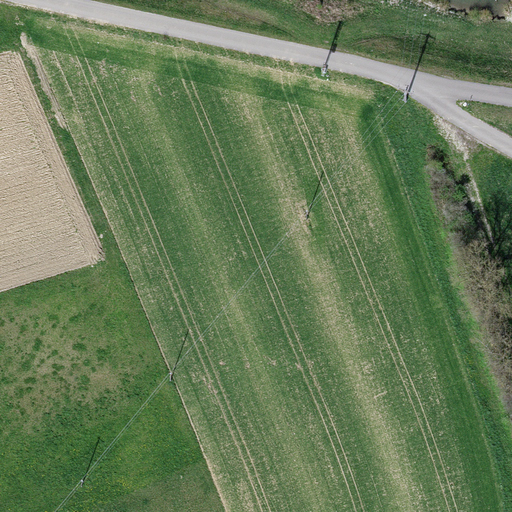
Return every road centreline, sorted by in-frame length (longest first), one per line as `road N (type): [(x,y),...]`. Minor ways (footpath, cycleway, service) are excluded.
road 1 (unclassified): [(511,96),(45,0)]
road 2 (track): [(511,281),(440,84),(477,125),(511,146)]
